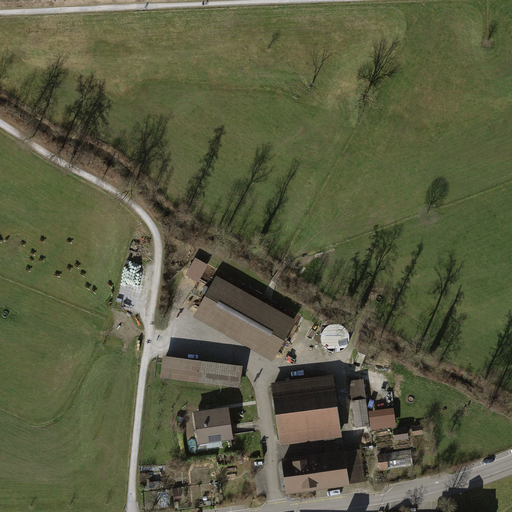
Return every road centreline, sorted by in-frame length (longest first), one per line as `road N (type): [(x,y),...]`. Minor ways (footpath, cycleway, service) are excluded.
road 1 (unknown): [(277,511),(264,362),(231,337),(150,333)]
road 2 (unclassified): [(280,511),(384,497),(511,459)]
